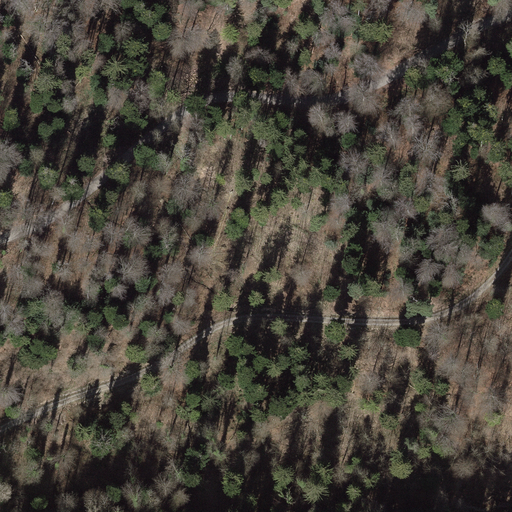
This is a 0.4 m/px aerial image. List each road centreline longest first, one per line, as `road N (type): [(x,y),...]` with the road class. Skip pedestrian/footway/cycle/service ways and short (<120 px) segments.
road 1 (track): [(0,236),(78,197),(199,104),(340,97),(511,11)]
road 2 (track): [(511,254),(481,290),(438,317),(228,322),(125,381),(0,430)]
